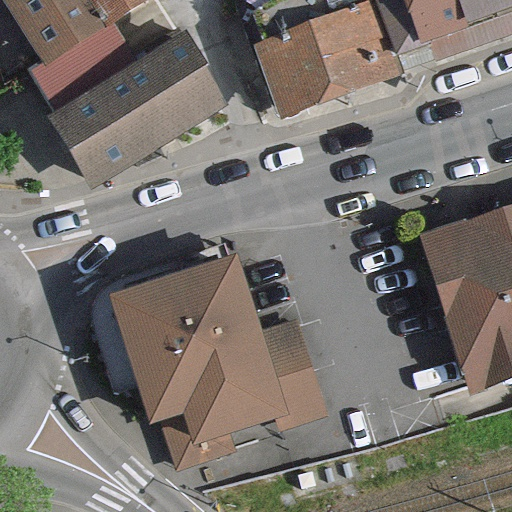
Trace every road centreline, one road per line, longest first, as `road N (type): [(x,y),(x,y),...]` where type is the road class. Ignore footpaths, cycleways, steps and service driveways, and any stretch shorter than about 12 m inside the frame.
road 1 (primary): [(154,218),(511,104)]
road 2 (tertiary): [(154,511),(12,405)]
road 3 (primary): [(21,318),(154,218)]
road 4 (primary): [(154,218),(0,234)]
